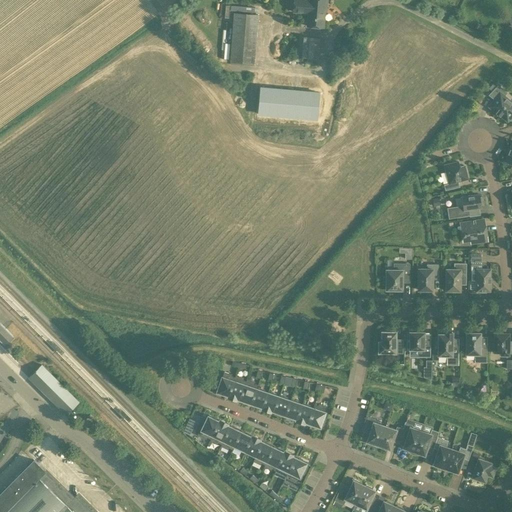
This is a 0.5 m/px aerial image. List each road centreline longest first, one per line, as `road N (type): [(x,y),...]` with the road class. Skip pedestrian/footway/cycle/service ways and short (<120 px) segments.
road 1 (residential): [(506,313),(365,311),(337,452)]
road 2 (residential): [(156,511),(0,367)]
road 3 (residential): [(506,313),(502,233),(485,156)]
road 4 (residential): [(337,452),(194,394)]
road 5 (residential): [(476,508),(337,452)]
